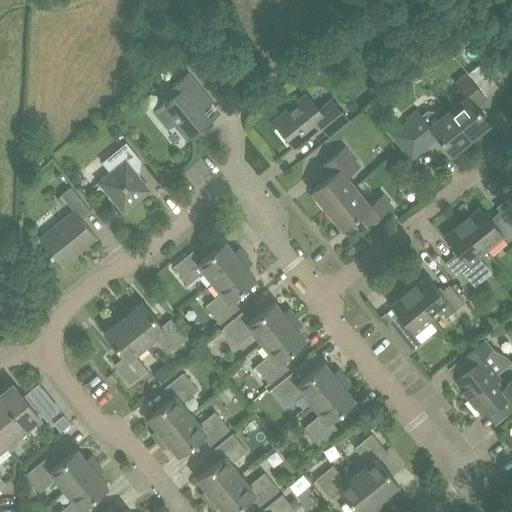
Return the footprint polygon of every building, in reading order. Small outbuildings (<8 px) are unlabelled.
[(184,52),(176,59),(182,67),(190,60),(184,52)] [(416,77),(411,71),(405,76),(409,82),(416,77)] [(173,122),(186,138),(208,121),(195,105),(206,96),(187,73),(171,85),(176,91),(167,99),(166,98),(163,101),(163,102),(153,110),(167,128),(173,122)] [(448,111),(470,137),(470,138),(489,122),(475,105),(485,97),(466,74),(455,83),(459,88),(456,91),(456,98),(459,102),(448,111)] [(273,122),(292,145),(319,124),(328,135),(347,119),(331,99),(318,110),(306,95),(273,122)] [(437,137),(451,154),(470,138),(470,137),(448,111),(444,106),(437,111),(427,110),(421,115),(417,110),(405,119),(406,120),(389,134),(409,158),(437,137)] [(98,181),(122,211),(149,189),(131,168),(141,160),(125,142),(101,162),(110,172),(98,181)] [(311,190),(326,209),(353,187),(345,177),(358,166),(343,147),(320,166),(328,176),(311,190)] [(53,255),(60,264),(95,236),(81,219),(90,211),(70,186),(60,194),(73,211),(39,239),(50,252),(48,253),(51,257),(53,255)] [(326,209),(342,228),(359,214),(367,225),(391,206),(381,195),(368,205),(353,187),(326,209)] [(480,207),(462,222),(484,249),(502,234),(508,241),(511,237),(511,219),(508,223),(502,215),(493,223),(480,207)] [(468,279),(474,286),(490,272),(477,255),(484,249),(462,222),(444,237),(456,252),(444,262),(462,284),(468,279)] [(203,271),(212,282),(244,255),(238,248),(233,251),(224,240),(200,260),(192,250),(173,266),(187,284),(203,271)] [(204,305),(219,323),(238,307),(231,298),(255,278),(246,267),(250,263),(244,255),(212,282),(220,293),(204,305)] [(426,276),(409,291),(431,318),(440,311),(445,317),(454,311),(463,303),(448,284),(439,292),(426,276)] [(393,329),(411,351),(421,343),(413,333),(431,318),(409,291),(390,306),(403,321),(393,329)] [(118,312),(145,345),(155,336),(168,352),(186,338),(170,318),(161,326),(141,301),(130,310),(126,306),(118,312)] [(252,332),(261,343),(293,316),(287,308),(283,312),(274,301),(249,320),(242,311),(222,327),(237,345),(252,332)] [(113,364),(129,384),(147,369),(134,354),(145,345),(118,312),(111,319),(114,323),(103,332),(123,357),(113,364)] [(254,366),(268,384),(288,368),(280,359),(305,339),(295,328),(300,324),(293,316),(261,343),(270,353),(254,366)] [(488,329),(492,335),(504,325),(499,319),(488,329)] [(439,326),(422,338),(430,349),(447,338),(439,326)] [(454,379),(469,397),(496,375),(511,362),(509,360),(501,354),(497,352),(494,352),(491,349),(484,339),(462,357),(469,366),(454,379)] [(302,393),(311,403),(343,377),(337,369),(332,373),(323,362),(299,381),(291,372),(272,388),(286,405),(302,393)] [(157,369),(165,379),(170,374),(162,364),(157,369)] [(151,432),(157,439),(190,413),(181,402),(197,390),(182,372),(163,388),(171,397),(146,417),(156,428),(151,432)] [(469,397),(483,415),(499,402),(508,413),(511,409),(511,377),(504,384),(496,375),(469,397)] [(304,427),(318,444),(337,429),(330,419),(354,400),(345,388),(349,385),(343,377),(311,403),(319,414),(304,427)] [(14,384),(2,393),(28,425),(43,413),(49,420),(60,411),(38,384),(24,396),(14,384)] [(0,394),(0,443),(2,446),(4,445),(9,451),(21,442),(15,435),(28,425),(2,393),(0,394)] [(168,444),(177,455),(202,435),(209,445),(229,429),(214,411),(199,424),(190,413),(157,439),(164,447),(168,444)] [(53,422),(60,431),(70,423),(63,414),(53,422)] [(358,423),(364,431),(373,424),(366,416),(358,423)] [(201,492),(207,500),(239,474),(231,463),(246,450),(232,433),(213,449),(220,458),(196,478),(205,489),(201,492)] [(356,472),(382,504),(390,498),(386,494),(398,484),(378,460),(387,453),(371,433),(354,447),(366,463),(356,472)] [(55,479),(64,490),(96,463),(90,455),(85,459),(76,448),(52,468),(44,458),(25,474),(39,492),(55,479)] [(57,511),(88,511),(83,506),(107,486),(98,475),(102,471),(96,463),(64,490),(72,500),(57,511)] [(340,491),(356,511),(363,511),(371,506),(374,511),(382,504),(356,472),(345,481),(332,465),(315,479),(330,499),(340,491)] [(218,505),(223,511),(231,511),(251,496),(259,505),(278,489),(264,472),(248,485),(239,474),(207,500),(213,508),(218,505)] [(294,511),(296,511),(282,494),(262,509),(264,511),(294,511)]
